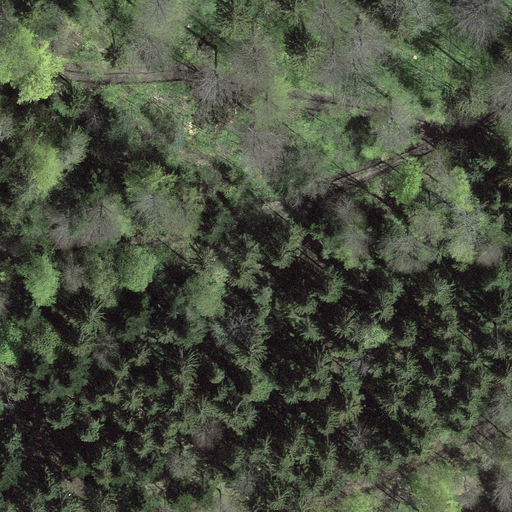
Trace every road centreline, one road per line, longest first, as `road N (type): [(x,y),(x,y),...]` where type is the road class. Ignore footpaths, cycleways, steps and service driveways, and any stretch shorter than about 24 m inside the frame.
road 1 (track): [(511,91),(458,128),(263,214),(81,244),(0,246)]
road 2 (track): [(458,128),(198,73),(18,65),(0,56)]
road 3 (track): [(288,511),(400,459)]
